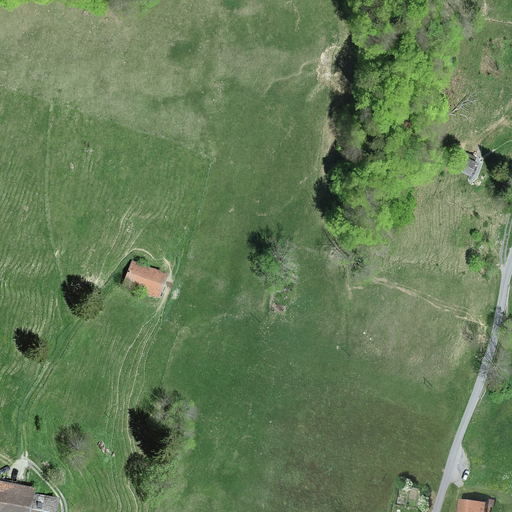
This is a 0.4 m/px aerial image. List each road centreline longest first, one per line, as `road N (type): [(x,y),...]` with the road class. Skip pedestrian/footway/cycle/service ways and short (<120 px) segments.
road 1 (track): [(64,511),(59,494),(23,461),(23,416),(116,278)]
road 2 (tertiary): [(511,258),(492,346),(434,511)]
